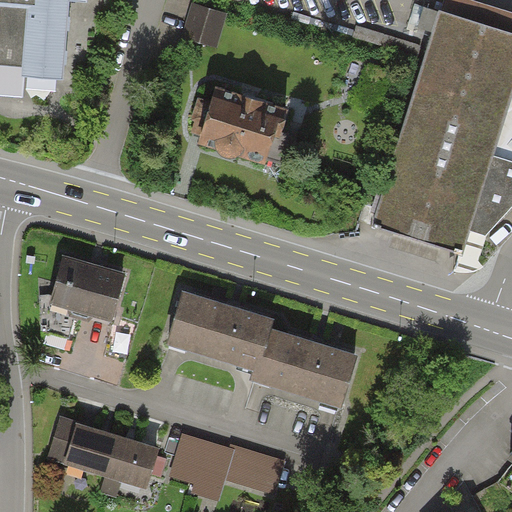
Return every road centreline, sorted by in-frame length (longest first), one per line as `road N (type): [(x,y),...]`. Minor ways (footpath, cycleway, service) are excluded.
road 1 (secondary): [(91,210),(484,329)]
road 2 (residential): [(16,188),(1,307),(12,433)]
road 3 (unclassified): [(91,210),(152,0)]
road 4 (residential): [(511,396),(412,511)]
